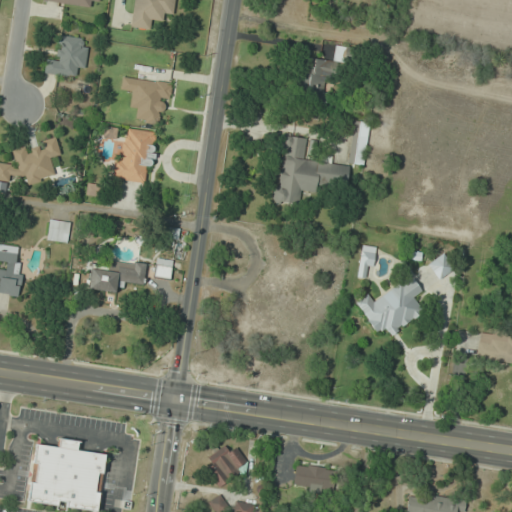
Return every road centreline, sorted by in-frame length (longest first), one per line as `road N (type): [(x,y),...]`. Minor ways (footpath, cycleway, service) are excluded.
road 1 (secondary): [(0,372),(511,451)]
road 2 (tertiary): [(234,0),(156,511)]
